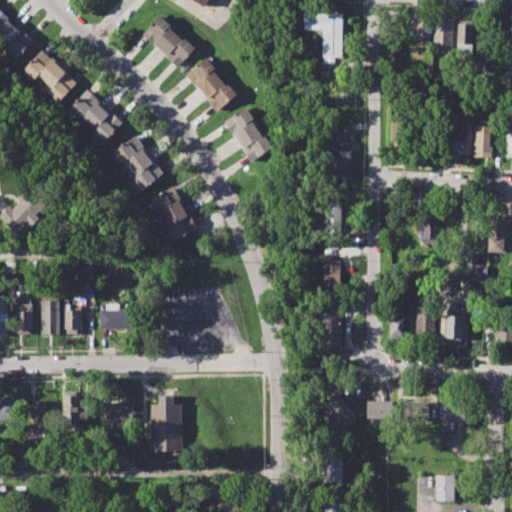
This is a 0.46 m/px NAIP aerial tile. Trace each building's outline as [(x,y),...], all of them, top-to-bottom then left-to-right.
[(0,36),(9,44),(4,49),(16,60),(33,40),(0,10),(0,36)] [(304,12),(343,12),(343,57),(335,57),(335,64),(323,64),(323,37),(315,29),(304,29),(304,12)] [(142,34),(177,67),(195,48),(160,15),(142,34)] [(414,16),(432,17),(431,45),(421,45),(421,40),(413,40),(414,16)] [(435,19),(453,19),(452,51),(444,51),(444,44),(434,44),(435,19)] [(458,19),(474,20),(473,52),(456,52),(458,19)] [(24,68),(59,101),(77,82),(42,49),(24,68)] [(186,74),(216,111),(236,95),(205,58),(186,74)] [(107,140),(123,120),(85,89),(69,109),(107,140)] [(272,146),(245,107),(224,122),(251,161),(272,146)] [(459,120),(472,121),(471,156),(450,155),(451,134),(459,134),(459,120)] [(396,122),(414,122),(413,154),(395,153),(396,122)] [(475,126),(492,126),(491,158),(473,157),(475,126)] [(329,128),(353,128),(352,180),(329,180),(329,128)] [(115,150),(143,189),(163,175),(135,135),(115,150)] [(196,229),(174,186),(152,197),(174,240),(196,229)] [(46,205),(26,189),(0,220),(20,236),(46,205)] [(326,198),(341,198),(341,229),(326,229),(326,198)] [(421,206),(440,207),(439,241),(420,240),(421,206)] [(489,213),(508,213),(507,248),(488,247),(489,213)] [(324,255),(341,256),(340,283),(323,283),(324,255)] [(477,256),(467,255),(466,274),(486,275),(487,265),(477,264),(477,256)] [(64,329),(64,299),(75,299),(75,305),(83,305),(83,329),(79,330),(79,334),(66,334),(66,329),(64,329)] [(0,335),(0,300),(9,300),(9,335),(0,335)] [(42,333),(42,300),(61,300),(61,333),(42,333)] [(101,328),(100,309),(105,309),(105,303),(120,303),(120,310),(140,310),(140,327),(101,328)] [(16,329),(16,304),(33,304),(33,329),(30,329),(30,333),(19,333),(19,329),(16,329)] [(391,304),(404,304),(403,339),(390,339),(391,304)] [(496,308),(511,308),(511,339),(495,339),(496,308)] [(319,312),(341,312),(341,359),(319,359),(319,312)] [(416,313),(434,313),(433,343),(415,343),(416,313)] [(445,315),(464,315),(463,343),(444,342),(445,315)] [(325,420),(334,413),(325,401),(339,390),(360,417),(337,436),(325,420)] [(62,424),(63,391),(77,391),(77,396),(79,396),(79,401),(88,401),(88,419),(79,419),(78,424),(62,424)] [(151,450),(152,405),(159,405),(159,395),(174,395),(174,404),(182,404),(181,450),(151,450)] [(0,419),(0,400),(15,400),(15,419),(0,419)] [(30,429),(30,405),(36,405),(36,400),(46,400),(46,429),(30,429)] [(368,401),(392,401),(392,421),(367,420),(368,401)] [(402,401),(429,401),(429,420),(401,420),(402,401)] [(440,402),(465,403),(465,422),(439,421),(440,402)] [(101,421),(101,403),(133,403),(133,421),(101,421)] [(324,455),(343,455),(343,482),(324,482),(324,455)] [(436,475),(454,475),(454,501),(436,501),(436,475)] [(15,498),(15,486),(24,486),(24,498),(15,498)] [(325,511),(325,501),(343,501),(343,511),(325,511)] [(217,511),(217,502),(232,502),(232,507),(239,507),(239,511),(217,511)]
